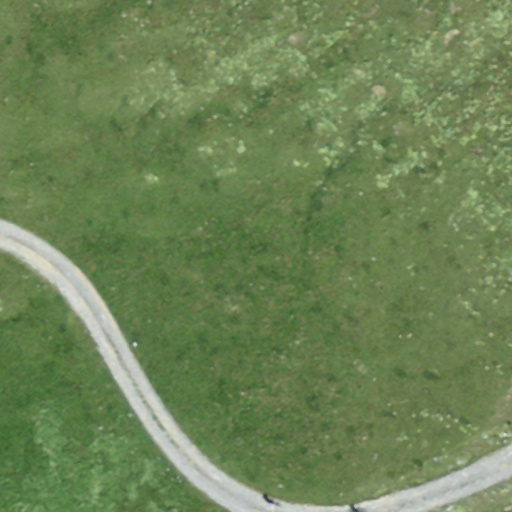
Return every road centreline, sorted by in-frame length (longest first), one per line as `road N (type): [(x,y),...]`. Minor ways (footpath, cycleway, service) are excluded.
road 1 (track): [(261,511),(211,485),(179,448),(78,289),(0,235)]
road 2 (track): [(511,459),(375,511)]
